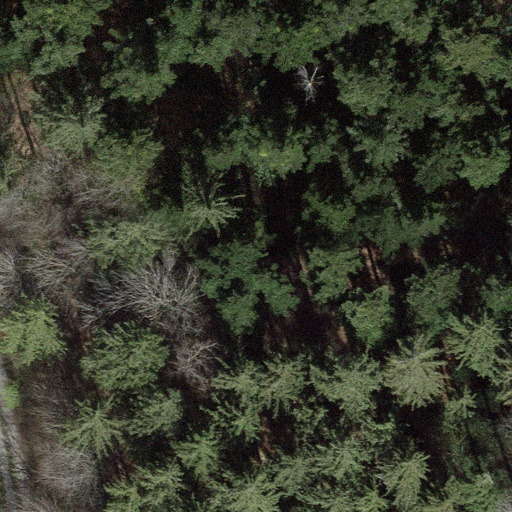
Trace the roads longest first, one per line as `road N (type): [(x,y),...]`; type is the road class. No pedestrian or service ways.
road 1 (track): [(128,511),(102,446),(0,366)]
road 2 (track): [(21,511),(0,383)]
